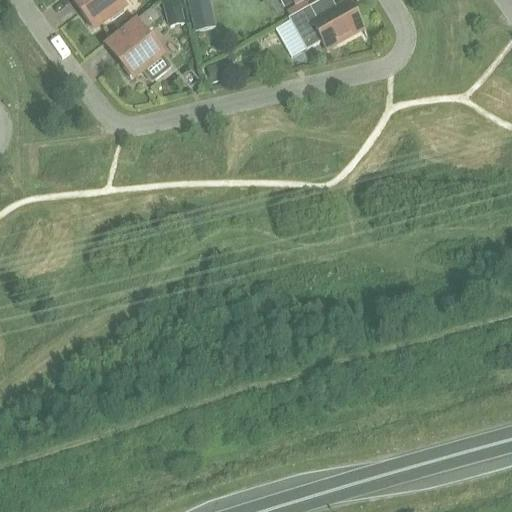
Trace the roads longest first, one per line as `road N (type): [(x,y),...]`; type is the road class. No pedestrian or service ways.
road 1 (residential): [(388,0),(406,36),(392,70),(135,130),(104,116),(19,0)]
road 2 (trunk): [(278,511),(511,441)]
